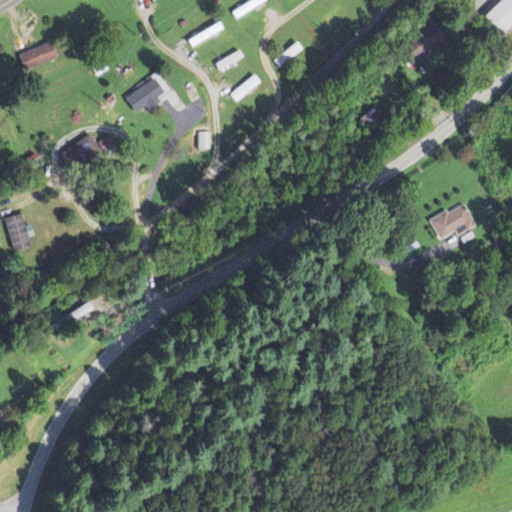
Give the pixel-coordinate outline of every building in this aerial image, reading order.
[(511,26),(511,0),(502,0),(483,19),(500,37),(511,26)] [(187,42),(191,49),(221,31),(217,25),(187,42)] [(23,73),(55,62),(50,45),(17,55),(23,73)] [(214,65),(217,72),(242,60),(238,53),(214,65)] [(135,115),(144,107),(147,111),(164,97),(151,80),(124,101),(135,115)] [(209,134),(197,134),(197,151),(209,151),(209,134)] [(103,158),(87,136),(71,148),(87,170),(103,158)] [(427,220),(437,240),(453,232),(455,236),(472,228),(461,204),(427,220)] [(32,238),(30,227),(23,228),(20,216),(4,220),(11,253),(29,249),(27,240),(32,238)]
